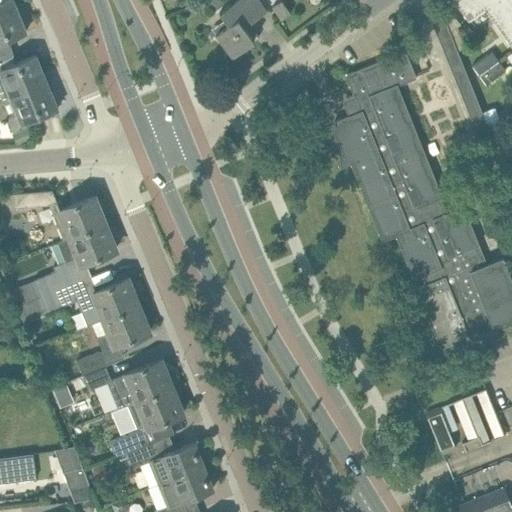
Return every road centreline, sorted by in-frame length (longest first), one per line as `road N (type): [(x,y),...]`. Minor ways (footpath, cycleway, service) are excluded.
road 1 (tertiary): [(148,140),(224,300),(351,511)]
road 2 (tertiary): [(371,499),(250,296),(181,128)]
road 3 (residential): [(114,152),(255,511)]
road 4 (residential): [(181,128),(237,104),(384,0)]
road 5 (residential): [(51,0),(114,152)]
road 6 (tertiary): [(100,0),(148,140)]
road 7 (tertiary): [(181,128),(120,0)]
